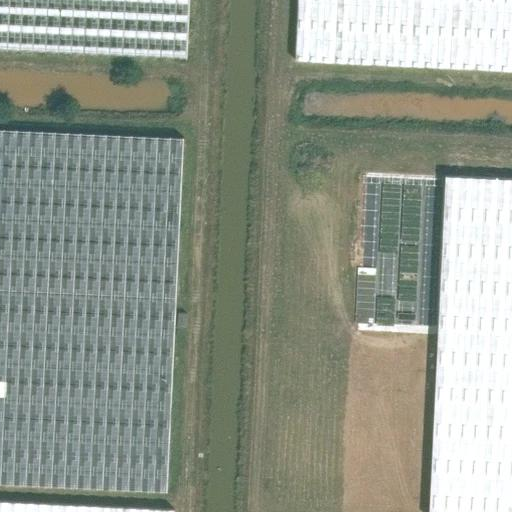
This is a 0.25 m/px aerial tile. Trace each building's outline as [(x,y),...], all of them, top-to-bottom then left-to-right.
[(0,0),(0,48),(187,58),(189,0),(0,0)] [(511,0),(297,0),(295,60),(298,61),(511,71),(511,0)] [(0,482),(167,490),(184,138),(0,128),(0,482)] [(511,178),(445,176),(429,511),(506,511),(507,505),(511,504),(511,178)] [(186,326),(187,313),(178,313),(177,326),(186,326)] [(0,511),(172,511),(173,509),(0,500),(0,511)]
